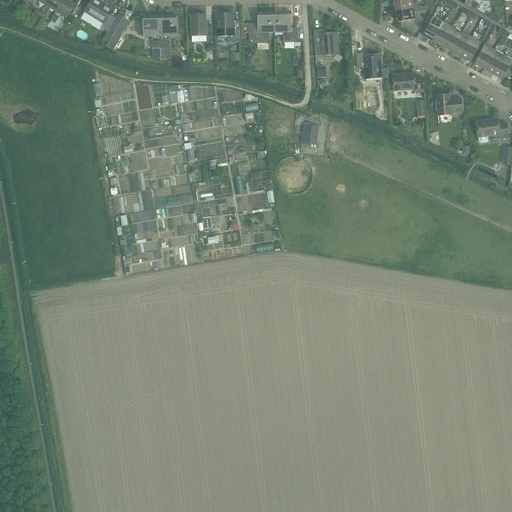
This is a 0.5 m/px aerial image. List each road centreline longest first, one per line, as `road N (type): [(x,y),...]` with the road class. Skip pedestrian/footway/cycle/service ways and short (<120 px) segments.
road 1 (track): [(0,29),(127,76),(227,84),(295,106),(308,94),(306,0)]
road 2 (residential): [(511,101),(319,0)]
